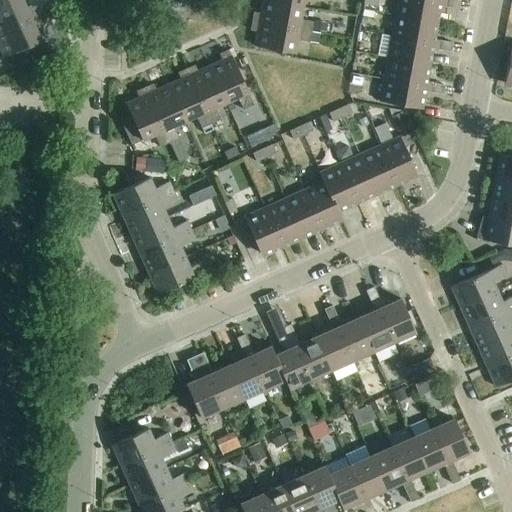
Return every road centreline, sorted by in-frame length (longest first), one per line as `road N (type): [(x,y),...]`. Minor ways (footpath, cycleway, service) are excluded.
road 1 (residential): [(392,233),(511,500)]
road 2 (residential): [(392,233),(139,345)]
road 3 (residential): [(139,345),(88,227),(87,100)]
road 4 (residential): [(79,511),(85,399),(100,370),(139,345)]
road 5 (residential): [(472,107),(452,192),(434,213),(392,233)]
